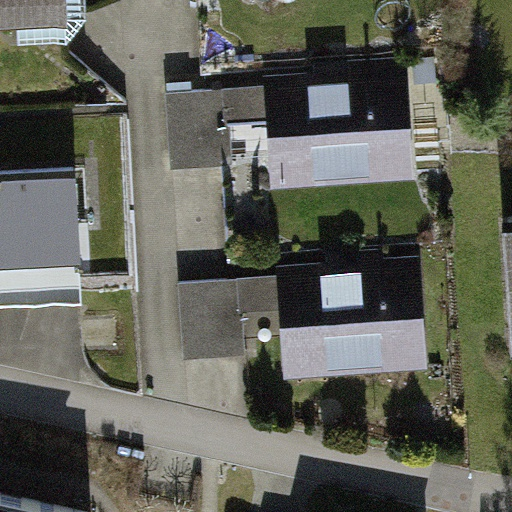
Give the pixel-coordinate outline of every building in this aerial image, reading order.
[(91,0),(0,0),(0,20),(92,15),(91,0)] [(417,60),(274,71),(278,114),(283,179),(427,166),(417,60)] [(278,114),(274,71),(165,82),(172,162),(237,156),(234,118),(278,114)] [(274,151),(274,119),(241,119),(241,151),(274,151)] [(85,160),(0,164),(0,302),(83,298),(83,284),(81,260),(91,260),(85,160)] [(428,252),(285,265),(288,303),(294,375),(437,362),(428,252)] [(288,303),(285,265),(175,276),(183,358),(252,351),(246,308),(288,303)] [(88,511),(90,504),(0,483),(0,511),(88,511)]
